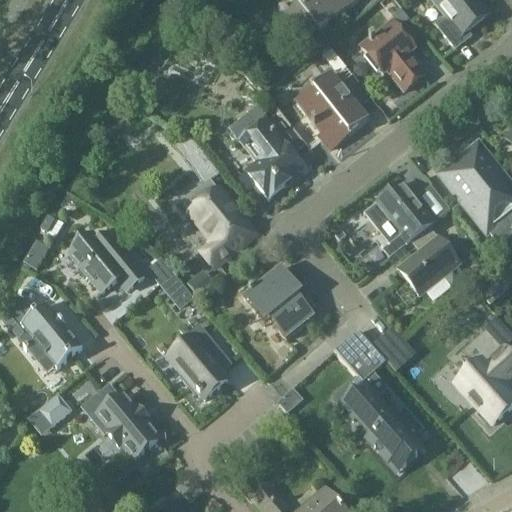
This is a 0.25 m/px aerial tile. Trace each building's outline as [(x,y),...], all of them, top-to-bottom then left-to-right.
[(320,34),(359,2),(357,0),(337,0),(330,5),(326,0),(292,0),(293,0),(298,6),(285,17),(305,40),(317,30),(320,34)] [(466,32),(487,15),(475,0),(430,0),(445,19),(435,27),(456,53),(472,40),(466,32)] [(403,95),(425,77),(410,57),(415,53),(392,25),(361,50),(383,78),(387,74),(403,95)] [(174,53),(184,60),(191,50),(181,43),(174,53)] [(350,139),(369,123),(331,75),(311,92),(311,93),(297,105),(322,137),(320,139),(330,152),(349,137),(350,139)] [(268,203),(305,173),(283,145),(282,146),(265,124),(246,140),(264,161),(245,176),(268,203)] [(505,243),(511,237),(511,194),(478,151),(443,179),(481,225),(487,221),(505,243)] [(214,245),(202,255),(214,271),(247,244),(239,234),(246,228),(212,184),(211,184),(183,206),(183,207),(214,245)] [(383,252),(390,261),(406,248),(429,229),(434,225),(402,185),(364,216),(364,217),(365,216),(390,247),(383,252)] [(434,188),(422,194),(434,217),(446,211),(434,188)] [(398,272),(419,299),(425,295),(433,304),(451,290),(443,281),(460,267),(429,229),(406,248),(407,249),(412,245),(419,255),(398,272)] [(118,283),(127,294),(145,279),(110,238),(100,247),(93,239),(70,258),(89,281),(102,297),(118,283)] [(24,264),(37,271),(49,248),(36,241),(24,264)] [(181,286),(163,265),(150,276),(155,282),(168,297),(181,286)] [(287,343),(315,321),(291,292),(295,289),(280,270),(243,300),(255,315),(264,308),(273,318),(269,322),(287,343)] [(215,289),(203,274),(187,287),(199,302),(215,289)] [(24,305),(2,323),(24,349),(23,350),(26,354),(28,353),(35,361),(43,354),(55,368),(57,371),(56,372),(57,373),(82,352),(82,351),(80,352),(66,334),(67,333),(56,320),(55,321),(46,310),(47,309),(46,308),(34,317),(24,305)] [(504,343),(498,348),(503,354),(510,348),(511,346),(511,338),(497,322),(491,327),(504,343)] [(220,391),(228,384),(225,381),(221,376),(224,374),(231,368),(200,330),(197,332),(189,339),(191,342),(169,360),(184,378),(181,381),(189,391),(195,399),(198,397),(200,399),(201,399),(205,403),(220,391)] [(398,357),(407,349),(392,332),(391,333),(383,340),(398,357)] [(335,354),(334,355),(365,390),(361,393),(360,394),(359,393),(358,391),(356,393),(353,396),(356,398),(341,411),(353,424),(359,419),(375,436),(369,442),(398,475),(417,458),(408,447),(412,443),(424,457),(426,456),(414,442),(424,433),(405,411),(394,420),(386,411),(387,410),(379,401),(389,393),(374,376),(386,366),(358,334),(335,354)] [(481,365),(457,387),(479,412),(487,422),(493,428),(511,411),(511,399),(505,391),(511,385),(511,360),(511,359),(506,354),(490,368),(487,371),(482,365),(481,365)] [(396,377),(407,367),(398,357),(387,367),(396,377)] [(92,403),(103,416),(99,419),(112,434),(108,436),(119,449),(122,447),(135,462),(136,461),(158,443),(145,428),(148,426),(137,412),(134,415),(122,400),(119,401),(109,389),(92,403)] [(286,411),(302,403),(296,392),(280,400),(286,411)] [(58,398),(38,415),(51,431),(71,415),(58,398)] [(258,497),(231,466),(222,474),(250,504),(258,497)] [(259,511),(340,511),(324,493),(302,511),(288,511),(290,511),(270,488),(252,504),(259,511)]
